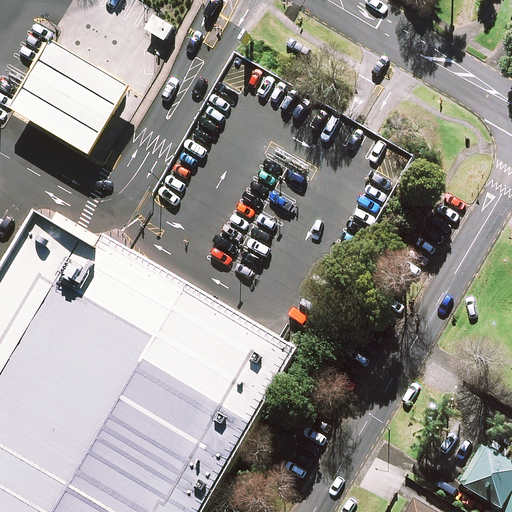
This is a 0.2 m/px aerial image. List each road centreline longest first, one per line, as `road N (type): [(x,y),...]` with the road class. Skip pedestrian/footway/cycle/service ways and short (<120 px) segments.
road 1 (residential): [(511,177),(314,511)]
road 2 (residential): [(337,0),(511,104)]
